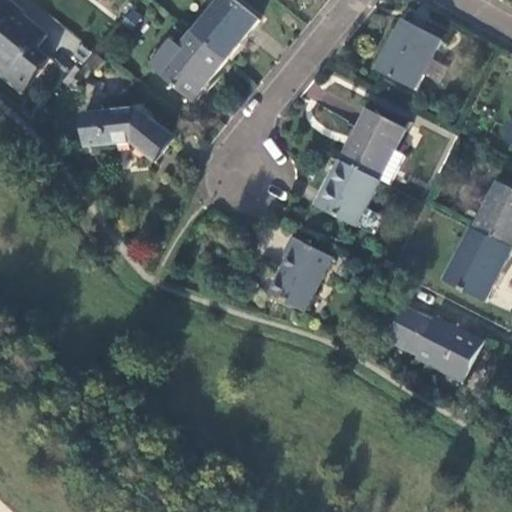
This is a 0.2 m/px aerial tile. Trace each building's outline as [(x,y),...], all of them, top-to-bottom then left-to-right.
[(229,0),(222,0),(193,37),(224,62),(239,44),(257,22),(229,0)] [(0,2),(0,10),(6,16),(10,11),(0,2)] [(0,77),(20,94),(49,59),(35,48),(43,38),(10,11),(6,16),(0,10),(0,56),(2,58),(0,60),(0,77)] [(441,40),(402,20),(390,45),(376,73),(414,93),(441,40)] [(208,82),(224,62),(193,37),(159,78),(190,103),(208,82)] [(317,106),(311,119),(343,133),(349,120),(317,106)] [(138,111),(82,115),(86,149),(129,146),(146,159),(154,149),(163,156),(169,148),(175,140),(138,111)] [(354,139),(341,164),(378,184),(390,190),(404,161),(393,155),(404,133),(367,114),(354,139)] [(155,166),(163,156),(154,149),(146,159),(155,166)] [(355,230),(378,184),(341,164),(328,189),(317,211),(355,230)] [(511,190),(499,183),(474,234),(511,253),(511,251),(511,190)] [(499,276),(511,253),(474,234),(470,232),(444,283),(485,304),(499,276)] [(306,310),(333,256),(293,236),(285,252),(289,254),(282,267),(270,292),(306,310)] [(473,364),(482,344),(435,322),(435,324),(417,316),(415,320),(401,313),(387,343),(401,350),(400,353),(416,360),(414,363),(463,386),(473,364)]
